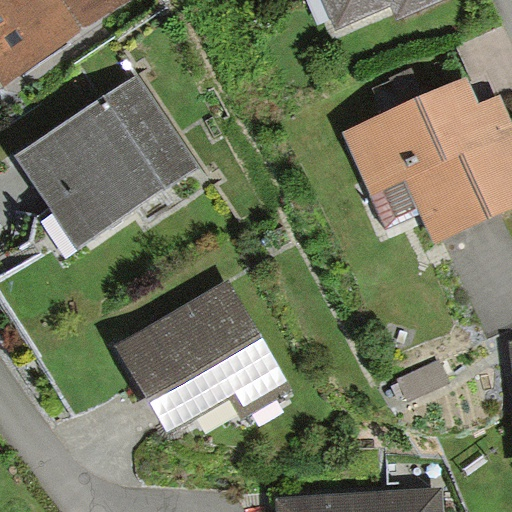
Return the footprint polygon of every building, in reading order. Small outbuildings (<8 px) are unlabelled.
[(0,0),(0,60),(2,64),(92,0),(0,0)] [(36,154),(85,229),(184,165),(123,72),(11,145),(23,163),(36,154)] [(440,77),(350,135),(376,176),(360,186),(384,223),(412,204),(435,238),(511,188),(511,144),(491,112),(471,125),(440,77)] [(118,340),(164,412),(262,351),(217,278),(118,340)] [(511,333),(510,334),(511,354),(464,356),(465,389),(511,387),(511,333)] [(435,511),(435,497),(282,502),(282,511),(435,511)]
